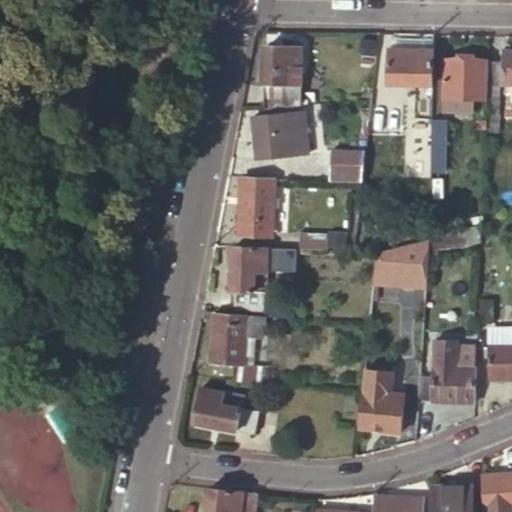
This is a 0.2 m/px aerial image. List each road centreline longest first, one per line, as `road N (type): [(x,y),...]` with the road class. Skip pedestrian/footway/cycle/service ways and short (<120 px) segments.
road 1 (residential): [(235,9),(149,460)]
road 2 (residential): [(149,460),(362,477),(420,466),(511,428)]
road 3 (residential): [(235,9),(511,16)]
